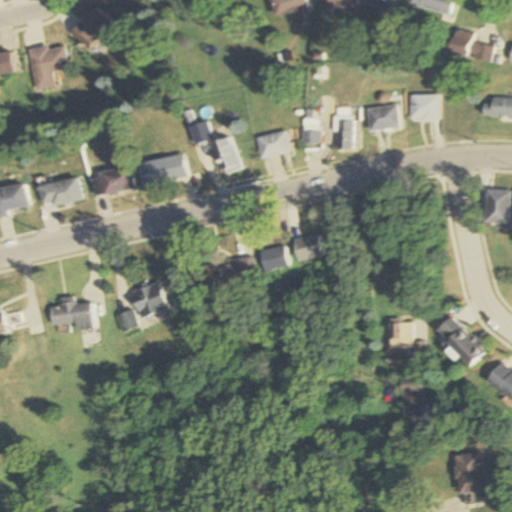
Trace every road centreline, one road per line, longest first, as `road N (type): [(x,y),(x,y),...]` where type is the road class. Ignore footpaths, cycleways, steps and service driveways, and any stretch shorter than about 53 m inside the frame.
road 1 (tertiary): [(511,156),(457,159),(0,258)]
road 2 (residential): [(457,159),(477,287),(511,330)]
